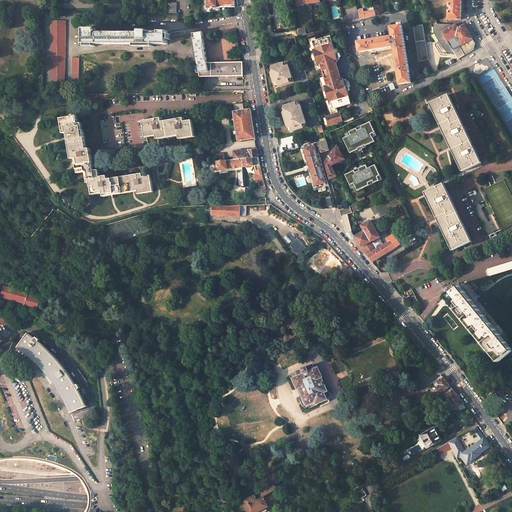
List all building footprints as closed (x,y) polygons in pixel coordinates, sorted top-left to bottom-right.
[(206,0),(207,8),(235,7),(234,0),(206,0)] [(449,19),(461,20),(461,0),(449,0),(449,7),(452,7),(452,10),(449,10),(449,19)] [(359,13),(360,20),(376,16),(375,11),(364,12),(363,9),(358,10),(359,13)] [(343,16),(345,24),(360,20),(359,13),(343,16)] [(51,21),(51,88),(65,88),(65,58),(66,21),(51,21)] [(456,55),(458,59),(459,59),(474,50),(475,44),(469,33),(464,25),(461,27),(458,28),(456,24),(452,27),(451,25),(435,24),(434,27),(433,29),(434,31),(434,33),(435,35),(443,48),(446,51),(448,53),(451,54),(456,55)] [(400,84),(411,82),(402,25),(390,27),(392,36),(358,42),(360,52),(370,51),(394,47),(395,53),(397,68),(400,84)] [(423,25),(414,27),(416,42),(425,41),(423,25)] [(297,29),(299,36),(306,34),(305,28),(297,29)] [(85,29),(85,44),(87,44),(96,44),(135,44),(154,44),(168,44),(168,31),(160,31),(160,30),(140,30),(140,34),(97,34),(97,32),(98,32),(98,30),(97,30),(97,29),(85,29)] [(200,77),(243,76),(243,62),(240,62),(208,63),(203,32),(193,33),(198,67),(197,67),(198,73),(199,73),(200,77)] [(342,82),(335,61),(338,60),(337,57),(334,57),(333,52),(335,52),(330,37),(313,42),(315,50),(313,51),(315,55),(317,61),(314,62),(316,68),(321,66),(324,76),(328,87),(323,89),(324,93),(327,93),(329,99),(330,102),(332,101),(335,109),(338,108),(352,103),(348,89),(345,90),(344,85),(346,84),(345,81),(342,82)] [(419,61),(428,60),(425,41),(416,42),(419,61)] [(293,82),(288,62),(273,66),(274,71),(272,71),(271,73),(273,81),(275,81),(277,81),(278,85),(278,86),(293,82)] [(324,76),(321,66),(316,68),(319,77),(324,76)] [(234,84),(242,84),(242,76),(232,77),(232,81),(234,81),(234,84)] [(319,77),(323,89),(328,87),(324,76),(319,77)] [(174,84),(175,93),(189,92),(194,92),(193,84),(174,84)] [(449,94),(430,103),(441,127),(451,147),(463,172),(481,163),(449,94)] [(338,108),(335,109),(332,101),(330,102),(334,114),(340,112),(338,108)] [(282,113),(286,126),(288,127),(290,127),(291,131),(306,127),(299,102),(284,106),(284,107),(285,111),(284,111),(282,113)] [(235,112),(244,111),(243,103),(233,104),(235,112)] [(239,140),(255,138),(251,110),(244,111),(235,112),(239,140)] [(329,124),(330,125),(338,123),(338,122),(345,120),(344,118),(342,112),(340,112),(334,114),(327,116),(329,124)] [(138,194),(153,192),(153,189),(152,184),(152,181),(151,175),(143,177),(142,173),(108,179),(107,176),(100,177),(99,170),(95,171),(91,148),(87,149),(83,123),(79,124),(78,116),(75,116),(75,115),(74,115),(74,116),(62,119),(64,134),(68,133),(68,136),(69,138),(72,159),(76,158),(76,162),(77,163),(78,173),(86,172),(86,173),(87,176),(88,183),(90,183),(92,195),(103,193),(103,197),(111,195),(113,195),(132,192),(134,191),(138,191),(138,194)] [(163,121),(145,124),(148,142),(158,140),(159,143),(181,139),(181,142),(196,139),(193,122),(186,123),(185,121),(163,124),(163,121)] [(347,137),(343,138),(348,149),(351,148),(353,152),(358,150),(359,149),(358,148),(361,146),(361,147),(362,147),(365,145),(366,146),(375,142),(373,137),(371,134),(375,132),(370,122),(361,126),(362,128),(358,130),(357,128),(349,132),(350,132),(351,135),(347,137)] [(326,140),(303,147),(315,188),(328,184),(319,153),(329,150),(326,140)] [(344,159),(338,146),(329,156),(326,163),(331,179),(337,176),(332,165),(344,159)] [(235,159),(258,156),(257,150),(234,152),(235,158),(235,159)] [(253,165),(260,165),(259,157),(258,156),(235,159),(217,161),(218,170),(228,169),(244,167),(254,166),(253,165)] [(353,167),(344,171),(349,182),(353,180),(354,183),(356,188),(366,183),(365,181),(369,179),(370,181),(378,177),(376,174),(379,172),(374,162),(366,165),(365,161),(356,166),(357,168),(354,169),(353,167)] [(257,180),(264,179),(261,171),(256,172),(257,174),(256,174),(255,175),(256,180),(257,180)] [(483,189),(467,197),(486,237),(502,229),(511,224),(511,196),(504,179),(483,189)] [(444,183),(425,192),(438,219),(453,250),(472,241),(444,183)] [(340,191),(334,193),(339,207),(342,217),(348,215),(344,205),(340,191)] [(213,205),(212,215),(231,216),(231,206),(213,205)] [(231,206),(231,216),(239,216),(240,205),(231,206)] [(348,215),(342,217),(347,234),(352,231),(348,215)] [(355,236),(355,237),(356,238),(361,247),(362,247),(371,242),(380,237),(371,220),(361,225),(364,231),(355,236)] [(372,262),(396,247),(391,240),(376,250),(367,255),(367,256),(368,255),(372,262)] [(300,241),(292,247),(298,254),(306,247),(300,241)] [(371,242),(362,247),(367,255),(376,250),(371,242)] [(451,291),(446,295),(500,361),(511,351),(511,350),(505,342),(507,341),(502,334),(499,335),(490,324),(492,322),(487,315),(484,317),(471,300),(473,298),(468,292),(465,294),(458,285),(454,289),(451,291)] [(4,286),(1,297),(25,303),(25,305),(37,308),(40,297),(28,293),(4,286)] [(2,314),(0,315),(0,321),(3,325),(4,324),(9,331),(14,327),(9,321),(11,320),(8,316),(5,318),(2,314)] [(61,363),(56,357),(50,351),(41,343),(35,338),(28,333),(18,347),(28,354),(36,362),(43,369),(48,375),(54,382),(62,394),(67,404),(71,413),(87,406),(84,399),(80,391),(73,379),(65,368),(61,363)] [(289,375),(296,389),(299,397),(304,409),(309,407),(310,408),(311,408),(315,407),(317,405),(318,404),(318,403),(326,399),(326,398),(330,397),(321,377),(322,376),(318,368),(315,370),(313,365),(307,367),(303,368),(303,369),(297,372),(289,375)] [(440,384),(436,387),(440,392),(440,393),(439,393),(440,393),(443,397),(443,398),(443,397),(446,395),(453,390),(443,377),(437,382),(440,384)] [(453,390),(446,395),(448,398),(457,409),(457,408),(459,411),(466,407),(463,404),(453,390)] [(420,408),(414,413),(417,418),(423,413),(420,408)] [(421,435),(428,448),(442,440),(435,427),(421,435)] [(435,450),(438,456),(452,448),(449,442),(447,444),(435,450)] [(275,484),(260,492),(262,497),(264,496),(269,507),(272,505),(267,494),(277,488),(275,484)] [(354,490),(360,499),(366,495),(361,486),(354,490)] [(256,494),(244,500),(250,511),(257,511),(269,507),(264,496),(262,497),(258,498),(256,494)]
